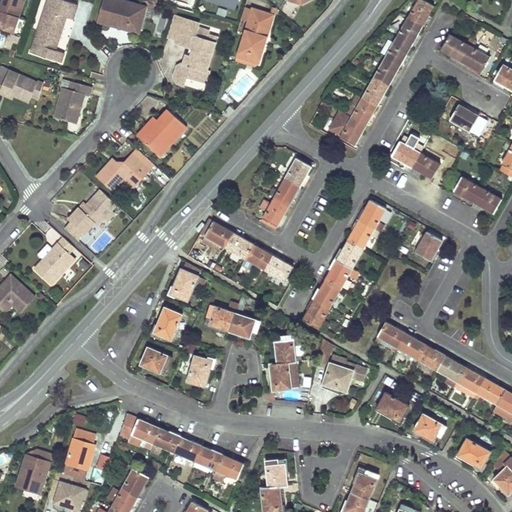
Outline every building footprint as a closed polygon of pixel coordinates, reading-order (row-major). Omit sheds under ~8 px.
[(0,28),(14,34),(26,0),(24,0),(2,0),(2,2),(1,1),(0,3),(0,10),(2,11),(1,15),(0,14),(0,28)] [(62,63),(66,53),(57,50),(61,38),(58,37),(61,30),(63,31),(67,18),(74,20),(79,5),(72,3),(63,0),(49,0),(55,2),(52,12),(46,10),(39,31),(32,53),(62,63)] [(140,5),(123,0),(104,0),(98,21),(121,28),(123,24),(127,25),(127,29),(139,33),(145,13),(138,12),(140,5)] [(237,0),(205,0),(235,10),(237,0)] [(423,0),(418,0),(408,18),(422,26),(427,16),(428,17),(435,7),(423,0)] [(147,7),(140,5),(138,12),(145,13),(147,7)] [(248,22),(253,8),(246,6),(241,20),(248,22)] [(269,36),(276,14),(253,7),(253,8),(248,22),(237,58),(261,65),(269,36)] [(183,18),(175,15),(168,37),(176,39),(183,18)] [(200,24),(183,18),(176,39),(175,42),(189,47),(191,48),(193,51),(188,65),(184,63),(183,63),(177,65),(174,76),(177,82),(184,85),(187,76),(206,83),(210,72),(207,71),(218,38),(209,35),(210,31),(199,27),(200,24)] [(408,18),(397,38),(411,46),(416,36),(417,37),(423,27),(422,26),(408,18)] [(452,56),(462,61),(470,46),(450,34),(441,50),(452,57),(452,56)] [(387,56),(386,58),(400,66),(405,56),(406,57),(412,47),(411,46),(397,38),(394,43),(387,56)] [(389,40),(382,53),(387,56),(394,43),(389,40)] [(470,46),(462,61),(471,66),(471,67),(482,73),(490,57),(482,53),(474,48),(470,46)] [(191,48),(189,47),(184,63),(188,65),(193,51),(191,48)] [(261,65),(237,58),(236,61),(256,68),(261,65)] [(386,58),(375,78),(388,86),(394,76),(395,76),(401,67),(400,66),(386,58)] [(504,86),(509,89),(511,90),(511,70),(503,65),(495,80),(504,85),(504,86)] [(40,82),(11,69),(7,78),(0,74),(0,94),(1,95),(2,91),(16,97),(30,104),(33,98),(40,82)] [(70,89),(72,81),(63,78),(60,86),(64,87),(70,89)] [(375,78),(364,98),(377,106),(382,97),(383,96),(384,96),(387,91),(389,86),(388,86),(375,78)] [(41,81),(40,82),(33,98),(39,101),(44,82),(41,81)] [(64,87),(56,116),(78,123),(86,93),(91,95),(94,87),(72,81),(70,89),(64,87)] [(1,95),(14,101),(16,97),(2,91),(1,95)] [(358,96),(348,114),(353,117),(363,99),(358,96)] [(377,106),(364,98),(363,99),(353,117),(352,118),(366,126),(372,115),(373,116),(378,106),(377,106)] [(469,111),(464,108),(459,105),(450,120),(471,132),(479,118),(468,112),(469,111)] [(159,121),(150,130),(142,139),(160,156),(187,126),(168,110),(159,121)] [(362,135),(367,126),(366,126),(352,118),(351,119),(340,112),(329,130),(341,137),(340,138),(354,146),(361,135),(362,135)] [(150,130),(159,121),(154,116),(137,135),(142,139),(150,130)] [(424,147),(405,136),(401,142),(420,153),(424,147)] [(400,142),(396,149),(392,156),(401,162),(402,160),(412,166),(420,153),(401,142),(400,142)] [(509,151),(502,165),(498,170),(511,178),(511,145),(507,143),(504,148),(509,151)] [(155,165),(137,149),(121,167),(116,163),(112,167),(108,164),(97,177),(112,191),(114,189),(123,179),(124,179),(130,178),(136,184),(138,185),(155,165)] [(463,151),(461,154),(459,158),(465,161),(469,154),(463,151)] [(440,164),(420,153),(412,166),(423,172),(422,174),(432,179),(440,164)] [(298,158),(286,179),(299,186),(305,176),(306,176),(312,166),(298,158)] [(282,164),(274,160),(269,167),(278,172),(282,164)] [(474,201),(481,188),(462,177),(453,191),(463,197),(464,195),(474,201)] [(130,178),(124,179),(123,179),(134,189),(138,185),(136,184),(130,178)] [(299,186),(286,179),(275,198),(288,206),(294,195),(295,196),(300,187),(299,186)] [(484,207),(484,208),(484,209),(495,214),(503,200),(481,188),(474,201),(484,207)] [(95,197),(87,206),(82,211),(80,209),(68,221),(84,234),(93,224),(97,227),(104,219),(100,216),(107,208),(101,203),(95,197)] [(288,206),(275,198),(263,219),(276,226),(282,216),(284,216),(289,207),(288,206)] [(367,210),(361,221),(375,229),(379,223),(387,208),(371,200),(366,210),(367,210)] [(220,244),(225,247),(233,234),(222,228),(223,228),(223,227),(209,219),(200,234),(205,236),(220,244)] [(276,226),(263,219),(261,222),(275,231),(278,227),(276,226)] [(353,231),(348,241),(364,250),(371,237),(375,229),(361,221),(355,232),(353,231)] [(380,232),(384,225),(379,223),(375,229),(380,232)] [(375,229),(371,237),(376,240),(380,232),(375,229)] [(437,252),(440,247),(443,242),(427,232),(416,253),(430,261),(436,251),(437,252)] [(225,247),(246,259),(254,244),(233,233),(233,234),(225,247)] [(220,244),(205,236),(202,242),(216,250),(220,244)] [(63,237),(57,243),(69,254),(75,248),(63,237)] [(344,250),(338,261),(353,269),(364,250),(348,241),(343,250),(344,250)] [(53,253),(45,262),(43,260),(32,271),(50,287),(75,259),(69,254),(57,243),(51,250),(53,253)] [(254,244),(246,259),(265,270),(273,257),(274,255),(255,245),(254,244)] [(53,253),(51,250),(43,260),(45,262),(53,253)] [(284,263),(273,257),(265,270),(286,281),(294,267),(284,261),(284,263)] [(396,258),(382,284),(410,300),(425,274),(396,258)] [(210,260),(206,267),(211,270),(215,263),(210,260)] [(331,271),(326,280),(341,289),(349,277),(356,281),(360,274),(353,269),(338,261),(332,272),(331,271)] [(224,268),(218,264),(215,269),(221,272),(224,268)] [(177,292),(176,295),(182,298),(188,300),(198,276),(182,269),(173,290),(177,292)] [(0,307),(3,311),(10,304),(14,307),(22,314),(36,298),(12,276),(2,287),(4,289),(2,291),(0,291),(0,307)] [(341,289),(326,280),(321,289),(322,289),(315,301),(330,309),(341,289)] [(249,304),(252,299),(242,294),(239,304),(244,306),(244,304),(247,302),(249,304)] [(318,329),(330,309),(315,301),(310,311),(308,311),(303,320),(318,329)] [(14,307),(10,304),(3,311),(7,314),(14,307)] [(229,331),(236,313),(238,307),(230,304),(228,311),(211,305),(207,316),(212,318),(209,324),(229,331)] [(160,334),(166,336),(172,339),(182,314),(165,307),(157,328),(162,330),(160,334)] [(250,338),(251,335),(252,332),(256,333),(260,321),(240,315),(236,313),(229,331),(250,338)] [(394,346),(398,348),(405,335),(395,329),(395,328),(386,322),(378,337),(381,339),(394,346)] [(398,348),(418,360),(426,345),(417,340),(416,341),(415,340),(405,335),(398,348)] [(278,363),(289,361),(297,361),(294,336),(281,337),(282,341),(275,342),(278,363)] [(327,363),(333,345),(323,340),(318,358),(318,360),(327,363)] [(418,360),(438,371),(445,357),(435,351),(436,351),(435,351),(426,345),(418,360)] [(163,367),(165,368),(167,369),(172,357),(149,347),(142,364),(161,373),(163,367)] [(212,365),(207,363),(209,359),(196,356),(188,382),(205,386),(212,365)] [(450,378),(458,382),(466,368),(457,363),(456,364),(455,363),(445,357),(438,371),(450,378)] [(292,388),(289,361),(278,363),(271,363),(273,386),(278,385),(279,389),(292,388)] [(297,361),(289,361),(292,388),(299,387),(297,361)] [(338,388),(343,389),(347,391),(352,376),(343,373),(345,367),(330,363),(322,386),(331,389),(332,386),(338,388)] [(354,371),(345,367),(343,373),(352,376),(354,371)] [(458,382),(477,394),(485,380),(475,374),(474,374),(475,373),(466,368),(458,382)] [(458,382),(450,378),(447,383),(455,387),(458,382)] [(490,401),(497,405),(506,390),(496,385),(495,385),(494,385),(485,380),(477,394),(482,397),(490,401)] [(455,387),(475,399),(477,394),(458,382),(455,387)] [(511,393),(506,390),(497,405),(511,413),(511,393)] [(398,415),(400,416),(402,418),(408,406),(385,393),(376,409),(395,419),(398,415)] [(490,401),(482,397),(480,401),(488,405),(490,401)] [(76,413),(72,423),(83,427),(86,417),(76,413)] [(432,441),(434,438),(435,435),(440,437),(445,427),(423,414),(414,430),(432,441)] [(128,415),(120,435),(130,439),(138,419),(128,415)] [(142,439),(153,443),(159,430),(148,425),(149,424),(141,420),(138,419),(130,439),(129,442),(139,446),(142,439)] [(174,452),(179,438),(169,434),(170,433),(168,432),(159,428),(159,430),(153,443),(150,451),(149,453),(159,456),(163,447),(174,452)] [(78,464),(83,466),(89,467),(95,445),(92,444),(95,435),(77,430),(67,464),(78,467),(78,464)] [(180,437),(179,438),(174,452),(195,461),(200,447),(189,443),(190,441),(180,437)] [(142,439),(139,446),(150,451),(153,443),(142,439)] [(477,465),(478,463),(479,461),(483,464),(490,451),(467,439),(458,454),(477,465)] [(201,445),(200,447),(195,461),(205,465),(216,470),(221,456),(216,454),(210,452),(211,450),(201,445)] [(42,490),(45,478),(49,466),(56,468),(59,457),(37,450),(35,457),(26,455),(16,486),(26,489),(27,485),(41,490),(42,490)] [(511,491),(511,459),(503,450),(494,464),(501,472),(494,478),(509,494),(511,491)] [(221,456),(216,470),(213,478),(222,482),(225,474),(236,479),(242,465),(231,461),(232,459),(230,458),(222,455),(221,456)] [(266,461),(269,487),(279,486),(287,485),(285,464),(279,465),(278,460),(266,461)] [(193,466),(203,470),(205,465),(195,461),(193,466)] [(144,483),(148,476),(134,468),(123,488),(136,495),(141,486),(142,487),(144,483)] [(367,475),(361,473),(352,493),(369,500),(379,476),(368,471),(367,475)] [(57,480),(49,504),(74,511),(80,511),(88,489),(57,480)] [(26,489),(40,494),(41,490),(27,485),(26,489)] [(282,507),(280,496),(279,486),(269,487),(261,488),(264,511),(277,511),(277,508),(282,507)] [(114,487),(107,498),(115,502),(121,491),(114,487)] [(130,505),(136,495),(123,488),(121,491),(115,502),(111,508),(118,511),(128,511),(132,506),(130,505)] [(364,511),(369,500),(352,493),(344,511),(364,511)] [(189,511),(188,511),(207,511),(208,511),(192,502),(189,509),(187,511),(189,511)]
